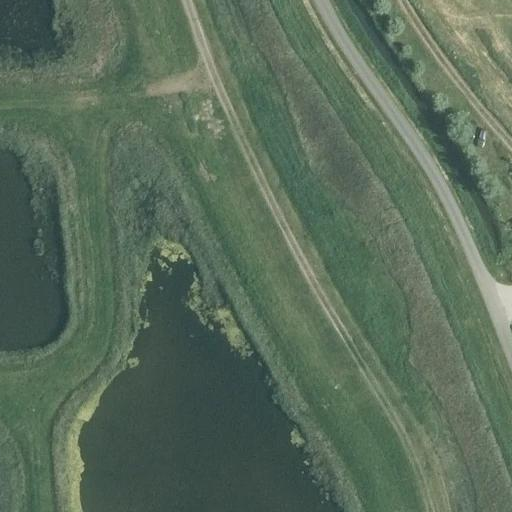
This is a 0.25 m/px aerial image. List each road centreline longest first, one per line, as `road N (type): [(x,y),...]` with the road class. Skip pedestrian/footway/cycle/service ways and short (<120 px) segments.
road 1 (track): [(429,511),(396,422),(271,203),(186,0)]
road 2 (track): [(0,108),(217,85)]
road 3 (track): [(398,0),(511,150)]
